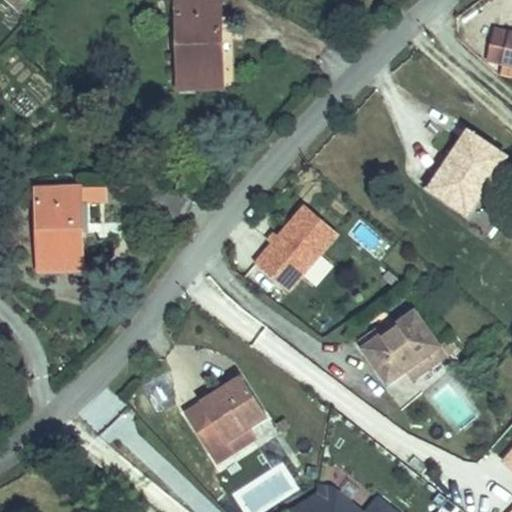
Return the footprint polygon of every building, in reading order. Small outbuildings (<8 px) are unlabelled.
[(202,0),(156,0),(158,89),(204,87),(202,0)] [(511,63),(507,55),(494,62),(511,95),(511,63)] [(457,136),(417,193),(457,219),(472,196),(495,161),(457,136)] [(495,161),(472,196),(487,207),(510,173),(495,161)] [(83,195),(65,196),(67,241),(73,240),(72,213),(84,212),(83,195)] [(65,196),(23,198),(27,281),(69,279),(65,196)] [(287,294),(338,235),(301,203),(250,262),(287,294)] [(352,364),(379,397),(397,383),(429,355),(402,322),(352,364)] [(0,362),(37,361),(36,330),(0,331),(0,362)] [(429,355),(397,383),(407,397),(448,363),(436,349),(429,355)] [(127,366),(107,387),(123,401),(142,380),(127,366)] [(79,410),(99,434),(127,409),(107,386),(79,410)] [(227,388),(171,421),(197,467),(235,445),(252,435),(227,388)] [(141,473),(154,443),(117,427),(104,457),(141,473)] [(266,436),(257,441),(264,451),(272,447),(266,436)] [(511,443),(497,461),(511,472),(511,443)] [(235,445),(197,467),(205,483),(244,460),(235,445)] [(316,492),(290,509),(291,511),(395,511),(378,498),(365,511),(362,511),(332,488),(318,485),(316,492)]
